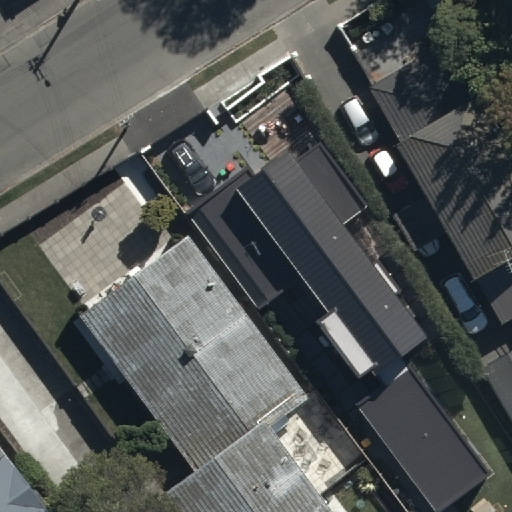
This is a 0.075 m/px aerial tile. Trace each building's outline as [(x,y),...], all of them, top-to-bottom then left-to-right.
[(511,138),(456,31),(368,77),(426,188),(391,206),(409,241),(447,221),(497,316),(511,308),(511,138)] [(234,179),(189,213),(268,321),(292,303),(361,396),(353,406),(432,511),(450,511),(497,477),(412,363),(435,347),(345,227),(369,210),(320,143),(296,160),(289,151),(240,187),(234,179)] [(339,511),(270,420),(310,390),(196,238),(86,321),(194,465),(165,486),(184,511),(339,511)] [(511,354),(477,373),(511,438),(511,354)] [(57,511),(0,435),(0,511),(57,511)]
